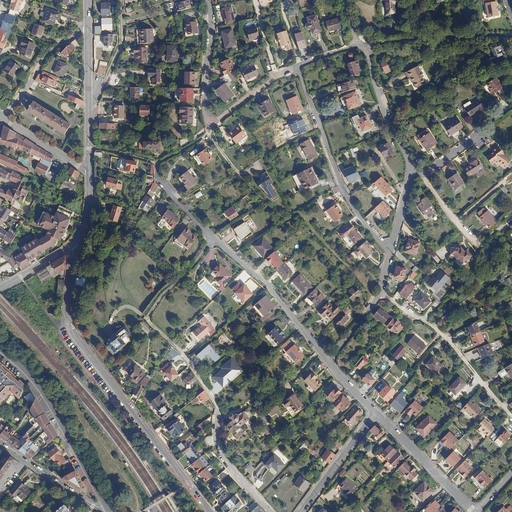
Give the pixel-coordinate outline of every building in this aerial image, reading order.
[(10,8),(9,13),(16,16),(18,11),(19,11),(21,7),(20,7),(23,0),(24,1),(23,0),(11,0),(12,1),(9,8),(10,8)] [(185,0),(178,2),(180,10),(191,7),(188,0),(185,0)] [(386,0),(388,14),(395,13),(394,2),(395,2),(395,0),(386,0)] [(482,0),(483,2),(485,1),(488,15),(498,14),(495,0),(482,0)] [(226,21),(233,18),(234,18),(231,6),(222,8),(226,21)] [(59,18),(61,13),(48,8),(43,19),(54,23),(56,18),(59,18)] [(0,33),(0,45),(5,47),(7,39),(14,28),(12,28),(16,16),(9,13),(6,12),(1,28),(2,29),(0,33)] [(320,32),(315,16),(306,19),(308,23),(306,24),(306,25),(305,26),(305,27),(306,28),(306,29),(307,29),(308,30),(309,30),(310,30),(311,35),(320,32)] [(111,29),(111,18),(102,18),(102,29),(111,29)] [(328,32),(341,29),(339,19),(326,23),(328,32)] [(197,33),(196,21),(186,22),(188,34),(197,33)] [(41,36),(45,26),(36,23),(32,33),(41,36)] [(259,37),(256,27),(246,30),(248,39),(259,37)] [(139,37),(139,43),(151,42),(150,28),(140,28),(141,37),(139,37)] [(226,47),(237,44),(232,28),(222,31),(226,47)] [(286,31),(276,35),(281,48),(285,46),(287,51),(292,49),(286,31)] [(302,32),(294,34),(299,50),(307,48),(302,32)] [(31,55),(35,42),(22,38),(18,50),(31,55)] [(73,44),(71,43),(69,45),(68,44),(60,52),(65,56),(68,52),(69,53),(75,46),(73,44)] [(489,46),(495,58),(505,54),(503,50),(498,53),(496,49),(502,47),(501,44),(499,45),(499,44),(495,45),(494,44),(489,46)] [(176,59),(176,45),(165,45),(165,52),(167,52),(167,60),(176,59)] [(145,62),(145,47),(132,47),(132,52),(136,52),(136,62),(145,62)] [(16,76),(22,68),(13,60),(6,69),(16,76)] [(217,73),(219,77),(229,72),(230,72),(224,60),(214,64),(217,70),(218,72),(217,73)] [(68,65),(59,61),(54,72),(63,76),(68,65)] [(107,62),(101,61),(98,73),(103,75),(106,67),(107,62)] [(349,63),(348,65),(349,69),(352,77),(356,76),(359,75),(357,67),(359,66),(357,61),(352,63),(352,62),(349,63)] [(391,70),(387,61),(381,63),(385,71),(386,71),(387,72),(391,70)] [(241,70),(243,76),(255,69),(253,65),(241,70)] [(423,77),(417,66),(405,73),(409,79),(410,79),(412,83),(414,86),(423,81),(421,78),(423,77)] [(159,84),(159,69),(147,69),(147,77),(152,77),(152,83),(159,84)] [(255,69),(243,76),(245,78),(256,72),(255,69)] [(39,74),(35,81),(42,84),(43,82),(54,87),(58,78),(44,71),(42,75),(39,74)] [(193,76),(194,76),(194,72),(184,72),(184,84),(194,85),(194,79),(193,79),(193,76)] [(486,84),(491,92),(493,90),(495,94),(503,89),(496,78),(486,84)] [(354,80),(341,83),(343,92),(357,88),(354,80)] [(216,89),(218,92),(227,86),(224,83),(216,89)] [(227,86),(218,92),(224,101),(233,94),(227,86)] [(138,88),(130,88),(130,99),(138,99),(138,88)] [(192,89),(174,88),(174,101),(192,101),(192,89)] [(356,92),(343,97),(347,106),(347,105),(349,109),(361,105),(356,92)] [(303,109),(297,96),(286,101),(293,114),(303,109)] [(484,107),(479,99),(464,108),(469,116),(478,111),(479,113),(484,110),(483,108),(484,107)] [(66,133),(71,124),(34,101),(29,110),(66,133)] [(271,107),(268,101),(259,106),(266,118),(276,112),(272,106),(271,107)] [(125,106),(115,105),(114,118),(125,119),(125,106)] [(144,105),(139,105),(139,116),(149,116),(149,106),(144,105)] [(192,122),(192,112),(179,111),(179,114),(182,114),(182,122),(192,122)] [(358,125),(361,124),(363,123),(361,118),(360,114),(354,117),(358,125)] [(363,123),(361,124),(364,131),(372,127),(367,116),(361,118),(363,123)] [(444,126),(449,134),(455,130),(455,131),(463,126),(458,117),(444,126)] [(305,125),(302,118),(290,125),(296,137),(307,132),(304,126),(305,125)] [(12,146),(17,132),(5,125),(2,133),(0,140),(0,142),(12,146)] [(238,143),(248,135),(240,125),(236,128),(237,129),(231,134),(238,143)] [(418,135),(420,139),(428,133),(426,130),(418,135)] [(26,138),(17,132),(12,146),(15,147),(22,149),(26,138)] [(428,133),(420,139),(427,150),(436,144),(433,138),(432,139),(428,133)] [(54,156),(26,138),(22,149),(37,155),(44,158),(41,164),(39,163),(36,170),(47,175),(50,170),(48,169),(54,156)] [(304,150),(313,145),(310,141),(302,145),(304,150)] [(393,153),(388,143),(379,147),(384,157),(393,153)] [(309,159),(317,155),(313,145),(304,150),(309,159)] [(491,149),(493,152),(485,157),(491,164),(496,160),(506,166),(511,159),(503,155),(504,154),(497,145),(491,149)] [(196,153),(205,163),(213,156),(209,150),(207,151),(204,147),(196,153)] [(18,161),(0,152),(0,161),(15,169),(17,163),(18,161)] [(482,167),(476,159),(469,163),(470,164),(463,169),(468,176),(482,167)] [(125,169),(133,171),(135,162),(127,160),(125,169)] [(31,170),(17,163),(15,169),(22,172),(24,174),(25,172),(29,174),(31,170)] [(12,173),(0,166),(0,175),(9,179),(12,173)] [(79,172),(72,167),(71,168),(69,166),(66,171),(69,173),(68,176),(76,180),(79,172)] [(359,178),(354,167),(343,172),(348,183),(359,178)] [(306,189),(312,186),(319,182),(312,168),(299,174),(306,189)] [(13,170),(12,173),(9,179),(17,182),(21,175),(13,170)] [(194,178),(187,170),(179,177),(185,184),(186,184),(190,188),(198,181),(195,177),(194,178)] [(463,183),(456,173),(448,178),(455,189),(463,183)] [(105,186),(120,189),(121,185),(117,184),(117,181),(113,179),(114,176),(108,174),(105,186)] [(27,178),(21,175),(17,182),(15,187),(22,190),(22,188),(27,178)] [(265,181),(262,183),(270,198),(277,194),(271,183),(273,182),(269,175),(264,178),(265,181)] [(374,183),(379,188),(386,182),(381,177),(374,183)] [(35,188),(41,191),(46,181),(39,178),(35,188)] [(61,181),(58,186),(74,195),(79,187),(66,179),(65,183),(61,181)] [(386,182),(379,188),(385,196),(392,190),(386,182)] [(29,190),(22,188),(22,190),(15,187),(13,191),(16,193),(14,198),(24,203),(29,190)] [(12,201),(14,198),(16,193),(13,191),(8,188),(4,197),(12,201)] [(148,196),(146,194),(140,205),(147,210),(154,199),(148,196)] [(110,206),(109,198),(100,195),(101,200),(101,203),(110,206)] [(418,205),(419,207),(425,215),(426,214),(428,217),(436,212),(425,197),(421,200),(422,202),(418,205)] [(391,210),(383,202),(375,209),(384,217),(391,210)] [(0,211),(0,212),(0,216),(6,220),(9,215),(12,210),(10,209),(2,205),(0,203),(0,211)] [(13,254),(10,261),(10,263),(14,269),(20,266),(22,270),(32,264),(29,260),(45,250),(45,249),(55,243),(58,237),(60,238),(62,235),(63,235),(68,224),(67,224),(73,210),(59,204),(54,215),(43,210),(37,224),(48,229),(46,235),(38,239),(37,237),(21,247),(24,251),(14,257),(13,254)] [(340,210),(336,204),(325,212),(333,223),(340,218),(336,213),(340,210)] [(111,219),(119,222),(122,210),(115,207),(111,219)] [(232,207),(225,212),(228,216),(230,220),(238,215),(232,207)] [(425,215),(419,207),(417,208),(425,219),(428,217),(426,214),(425,215)] [(168,224),(173,227),(179,219),(174,215),(175,214),(167,208),(161,216),(170,221),(168,224)] [(491,229),(498,223),(488,211),(486,213),(482,209),(477,213),(480,217),(479,218),(483,222),(484,222),(491,229)] [(336,213),(340,218),(345,215),(344,214),(344,215),(340,211),(340,210),(336,213)] [(252,233),(244,221),(234,228),(242,240),(252,233)] [(343,237),(348,234),(349,234),(347,232),(352,228),(350,225),(340,233),(343,237)] [(176,239),(189,247),(196,237),(189,233),(190,230),(185,226),(176,239)] [(349,234),(348,234),(355,243),(360,239),(353,230),(352,228),(347,232),(349,234)] [(4,238),(12,243),(15,237),(7,233),(4,238)] [(262,257),(273,247),(264,236),(253,246),(262,257)] [(415,253),(420,240),(408,237),(404,249),(415,253)] [(374,252),(365,242),(354,252),(358,257),(362,253),(367,258),(374,252)] [(0,254),(10,261),(13,254),(7,251),(3,249),(0,246),(0,254)] [(465,252),(463,250),(462,247),(459,249),(458,248),(452,247),(451,256),(455,256),(457,260),(459,258),(463,263),(472,256),(467,250),(466,251),(465,252)] [(66,255),(37,273),(43,281),(58,272),(62,275),(62,277),(65,277),(67,256),(66,255)] [(222,284),(233,275),(221,263),(214,270),(219,276),(216,279),(222,284)] [(290,273),(282,264),(274,271),(282,280),(290,273)] [(394,277),(403,279),(406,269),(397,267),(394,277)] [(434,275),(427,283),(436,291),(441,285),(443,286),(451,278),(442,270),(436,277),(434,275)] [(311,287),(300,274),(292,282),(304,294),(311,287)] [(81,277),(77,276),(76,283),(84,286),(85,275),(81,275),(81,277)] [(400,293),(407,299),(416,287),(413,285),(411,288),(407,285),(400,293)] [(357,289),(355,286),(346,294),(352,301),(361,294),(360,292),(361,291),(358,289),(357,289)] [(320,294),(314,288),(306,296),(312,302),(320,294)] [(416,299),(423,307),(430,300),(423,292),(416,299)] [(323,297),(320,294),(312,302),(315,305),(323,297)] [(276,305),(266,295),(254,306),(263,316),(276,305)] [(430,300),(423,307),(425,309),(432,302),(430,300)] [(326,317),(336,308),(334,306),(331,308),(327,304),(318,312),(322,317),(325,315),(326,317)] [(338,311),(336,308),(326,317),(329,320),(338,311)] [(345,308),(332,321),(333,321),(345,308)] [(348,312),(345,308),(333,321),(335,324),(338,321),(340,323),(342,325),(348,318),(345,315),(348,312)] [(379,308),(373,315),(383,323),(389,316),(379,308)] [(206,336),(209,338),(216,332),(203,318),(198,323),(201,326),(192,334),(199,342),(206,336)] [(393,318),(387,326),(393,331),(395,329),(399,331),(403,326),(393,318)] [(150,328),(145,322),(143,325),(150,334),(153,332),(150,328)] [(280,328),(277,324),(269,332),(268,333),(268,334),(270,336),(272,337),(273,336),(278,343),(287,336),(283,332),(284,332),(281,328),(280,328)] [(108,344),(109,345),(111,345),(115,351),(129,340),(126,335),(130,332),(125,325),(109,338),(108,344)] [(473,335),(469,325),(461,330),(464,338),(472,335),(473,335)] [(411,347),(419,354),(426,346),(420,341),(421,340),(414,335),(407,343),(411,347)] [(465,346),(475,342),(472,335),(464,338),(462,339),(465,346)] [(289,338),(283,343),(288,349),(287,350),(297,361),(305,354),(302,351),(302,350),(299,346),(298,346),(295,343),(294,343),(289,338)] [(222,354),(211,342),(197,355),(201,360),(210,352),(216,360),(222,354)] [(476,345),(475,342),(465,346),(466,349),(468,348),(469,352),(472,351),(477,349),(475,345),(476,345)] [(403,353),(406,350),(401,346),(393,355),(398,359),(401,354),(402,355),(403,353)] [(477,360),(487,355),(483,346),(477,349),(472,351),(477,360)] [(417,356),(419,354),(411,347),(410,350),(417,356)] [(382,356),(392,365),(395,362),(385,353),(382,356)] [(363,354),(355,364),(359,367),(364,362),(365,363),(369,359),(363,354)] [(427,364),(437,372),(444,364),(434,356),(427,364)] [(232,357),(220,367),(221,369),(213,376),(224,389),(244,371),(232,357)] [(19,398),(25,385),(6,368),(0,362),(0,403),(3,401),(1,400),(3,397),(4,397),(8,392),(7,391),(10,389),(12,391),(19,398)] [(169,362),(161,369),(171,381),(179,375),(169,362)] [(392,365),(390,368),(395,372),(400,366),(395,362),(392,365)] [(499,378),(511,369),(511,362),(496,373),(499,378)] [(125,371),(135,377),(140,381),(145,372),(130,363),(125,371)] [(510,379),(511,378),(511,369),(499,378),(506,374),(510,379)] [(309,384),(316,376),(311,372),(304,380),(309,384)] [(362,380),(369,385),(370,385),(371,386),(375,382),(374,380),(375,379),(368,373),(362,380)] [(197,380),(193,374),(186,380),(190,385),(197,380)] [(143,383),(147,385),(151,378),(150,377),(149,378),(146,376),(142,382),(143,383)] [(317,377),(316,376),(309,384),(315,390),(321,384),(318,381),(316,378),(317,377)] [(447,391),(454,397),(464,385),(457,379),(447,391)] [(134,394),(133,395),(136,397),(137,401),(145,388),(141,386),(143,383),(142,382),(141,382),(137,388),(134,394)] [(379,394),(387,401),(393,393),(385,386),(379,394)] [(325,397),(331,403),(341,393),(335,387),(325,397)] [(194,396),(195,398),(204,391),(203,389),(194,396)] [(195,398),(190,402),(193,405),(199,399),(202,397),(205,399),(208,397),(204,391),(195,398)] [(24,396),(32,405),(36,399),(30,392),(24,396)] [(290,404),(290,405),(297,397),(294,393),(283,402),(284,402),(284,404),(285,406),(287,406),(290,404)] [(153,404),(157,409),(164,403),(164,402),(166,400),(161,394),(154,399),(153,398),(149,401),(152,405),(153,404)] [(398,394),(390,403),(394,406),(392,407),(396,411),(397,409),(400,412),(408,403),(398,394)] [(333,404),(337,407),(338,406),(342,410),(349,402),(342,395),(333,404)] [(297,397),(290,405),(295,411),(304,405),(297,397)] [(46,441),(47,443),(57,435),(46,414),(36,399),(32,405),(30,409),(39,427),(40,425),(43,430),(49,438),(46,440),(46,441)] [(413,412),(416,415),(423,407),(415,400),(405,411),(408,414),(411,411),(413,412)] [(461,409),(460,410),(468,417),(469,415),(473,419),(479,412),(476,408),(475,409),(468,402),(461,409)] [(164,403),(157,409),(158,411),(166,404),(164,403)] [(166,404),(158,411),(165,419),(169,415),(172,413),(166,404)] [(230,417),(231,418),(233,420),(230,422),(227,425),(238,438),(243,433),(242,431),(244,429),(241,425),(245,422),(247,425),(249,425),(254,421),(250,417),(253,415),(252,414),(255,411),(252,407),(249,410),(248,409),(244,413),(242,412),(240,413),(240,415),(240,416),(239,414),(235,414),(234,415),(232,414),(231,414),(230,415),(230,417)] [(344,417),(345,418),(351,424),(355,419),(356,420),(359,416),(358,416),(360,413),(353,407),(350,410),(351,410),(348,413),(344,417)] [(154,414),(148,419),(151,424),(158,418),(154,414)] [(351,424),(345,418),(342,422),(349,428),(352,424),(351,424)] [(415,427),(424,436),(433,426),(424,418),(415,427)] [(487,436),(494,428),(483,418),(476,425),(477,426),(476,427),(479,430),(480,429),(487,436)] [(175,437),(185,429),(178,420),(168,428),(175,437)] [(0,434),(0,437),(6,442),(12,435),(15,431),(11,428),(9,432),(7,431),(8,430),(6,429),(7,427),(6,426),(4,430),(0,434)] [(375,426),(370,431),(377,438),(383,432),(381,429),(379,430),(375,426)] [(450,450),(460,440),(451,431),(440,440),(450,450)] [(510,436),(504,431),(494,442),(500,448),(507,441),(506,440),(510,436)] [(6,442),(18,449),(25,441),(29,437),(28,436),(25,440),(21,437),(16,432),(13,436),(12,435),(6,442)] [(393,439),(387,433),(384,435),(391,441),(393,439)] [(177,445),(185,454),(192,449),(184,440),(177,445)] [(18,449),(26,455),(31,451),(27,447),(27,446),(26,444),(27,443),(25,441),(18,449)] [(30,458),(39,450),(38,448),(35,451),(29,446),(30,445),(27,443),(26,444),(27,446),(27,447),(31,451),(26,455),(30,458)] [(298,449),(302,452),(307,447),(303,444),(298,449)] [(388,459),(396,451),(390,444),(381,453),(379,451),(375,455),(381,461),(386,457),(388,459)] [(54,459),(59,465),(63,462),(65,460),(61,455),(61,454),(55,446),(47,452),(53,460),(54,459)] [(185,454),(178,459),(185,469),(191,464),(192,463),(199,458),(200,457),(192,448),(192,449),(185,454)] [(321,458),(329,463),(335,454),(328,449),(321,458)] [(454,450),(445,460),(454,467),(462,458),(454,450)] [(403,457),(396,451),(388,459),(394,465),(403,457)] [(285,465),(273,454),(264,464),(269,469),(272,467),(278,472),(285,465)] [(0,477),(14,459),(10,456),(3,458),(0,462),(0,477)] [(64,476),(60,478),(80,491),(84,489),(84,488),(84,486),(69,457),(65,460),(63,462),(66,468),(67,467),(67,468),(62,471),(64,476)] [(199,458),(192,463),(199,472),(205,466),(206,467),(208,465),(203,459),(201,461),(200,459),(199,458)] [(0,497),(27,467),(14,459),(0,477),(0,497)] [(464,459),(455,467),(464,476),(473,468),(464,459)] [(410,467),(405,461),(399,467),(411,480),(417,474),(414,470),(415,469),(412,465),(410,467)] [(244,468),(250,473),(254,468),(249,463),(244,468)] [(191,464),(185,469),(190,474),(195,469),(191,464)] [(206,467),(200,473),(206,481),(213,475),(209,471),(213,467),(210,464),(208,465),(206,467)] [(491,479),(480,468),(473,475),(476,478),(479,475),(480,477),(484,473),(490,480),(491,479)] [(388,478),(392,473),(389,470),(384,475),(388,478)] [(428,474),(425,470),(419,475),(422,479),(428,474)] [(484,486),(490,480),(484,473),(480,477),(479,475),(476,478),(484,486)] [(473,475),(470,477),(482,489),(483,487),(476,480),(477,479),(476,478),(473,475)] [(303,491),(309,483),(299,476),(294,485),(303,491)] [(343,492),(349,497),(357,488),(346,478),(339,485),(345,490),(343,492)] [(476,480),(483,487),(484,486),(476,478),(477,479),(476,480)] [(17,495),(24,487),(23,486),(24,485),(19,481),(9,491),(14,496),(16,494),(17,495)] [(222,498),(223,497),(228,494),(224,489),(226,488),(222,484),(220,482),(216,484),(217,484),(214,486),(216,489),(214,490),(218,495),(218,494),(222,498)] [(422,502),(428,497),(426,495),(432,490),(424,482),(414,492),(422,502)] [(29,491),(24,487),(17,495),(22,499),(29,491)] [(234,495),(223,505),(222,507),(226,511),(232,511),(242,503),(234,495)] [(439,505),(433,499),(420,510),(421,511),(431,511),(432,511),(439,505)] [(219,501),(214,506),(217,511),(222,507),(223,505),(219,501)] [(72,511),(64,502),(52,511),(72,511)] [(258,505),(255,502),(249,508),(252,511),(253,510),(258,505)] [(441,503),(439,505),(432,511),(447,511),(442,507),(444,506),(441,503)]
